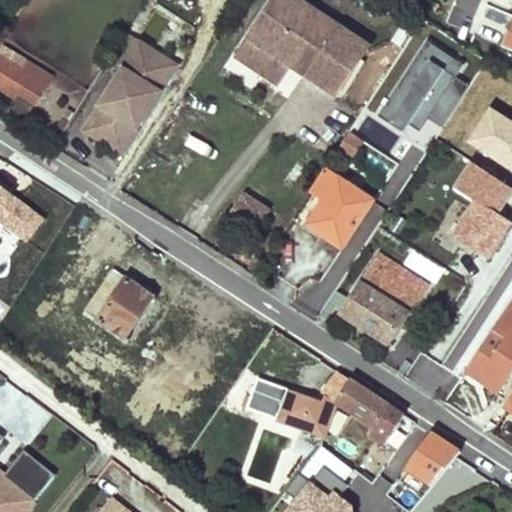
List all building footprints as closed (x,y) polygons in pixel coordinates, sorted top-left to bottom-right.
[(370,46),(300,0),(274,0),(237,57),(262,74),(274,55),(290,65),(337,96),(370,46)] [(511,50),(511,24),(503,46),(511,50)] [(177,66),(126,34),(109,60),(122,68),(92,116),(124,135),(153,89),(159,93),(177,66)] [(395,64),(426,84),(439,65),(407,45),(395,64)] [(23,70),(27,63),(14,54),(9,62),(23,70)] [(290,65),(274,55),(262,74),(277,84),(290,65)] [(0,56),(0,88),(16,99),(20,94),(37,105),(53,79),(27,63),(23,70),(9,62),(0,56)] [(159,93),(153,89),(124,135),(130,139),(159,93)] [(511,123),(492,110),(468,147),(511,175),(511,123)] [(124,135),(92,116),(82,131),(120,155),(130,139),(124,135)] [(349,133),(338,150),(351,158),(362,142),(349,133)] [(511,189),(474,164),(458,188),(477,201),(455,236),(489,258),(511,224),(496,213),(511,189)] [(309,225),(343,248),(374,201),(325,169),(312,190),(326,200),(309,225)] [(0,260),(4,264),(24,237),(27,240),(43,220),(0,187),(0,260)] [(243,194),(225,222),(252,240),(270,212),(243,194)] [(403,264),(435,285),(445,271),(413,249),(403,264)] [(339,313),(389,345),(428,286),(378,253),(339,313)] [(80,307),(123,336),(151,295),(108,266),(80,307)] [(511,300),(499,320),(511,328),(511,327),(511,300)] [(511,328),(499,320),(493,329),(506,338),(511,328)] [(511,327),(506,338),(493,329),(465,371),(479,380),(482,376),(488,380),(485,384),(499,393),(511,372),(511,327)] [(406,416),(340,372),(324,394),(325,394),(337,402),(375,427),(370,434),(386,445),(406,416)] [(482,376),(479,380),(485,384),(488,380),(482,376)] [(325,436),(337,402),(325,394),(323,401),(288,389),(258,379),(249,403),(279,413),(303,422),(300,428),(325,436)] [(303,422),(279,413),(277,419),(300,428),(303,422)] [(435,485),(461,452),(432,433),(408,467),(435,485)] [(0,444),(5,438),(0,434),(0,511),(6,511),(14,502),(26,511),(56,476),(25,451),(4,477),(0,472),(0,444)] [(312,483),(300,474),(286,492),(298,501),(289,511),(348,511),(348,508),(352,508),(352,507),(340,497),(349,485),(324,467),(312,483)] [(131,511),(112,497),(99,511),(131,511)]
